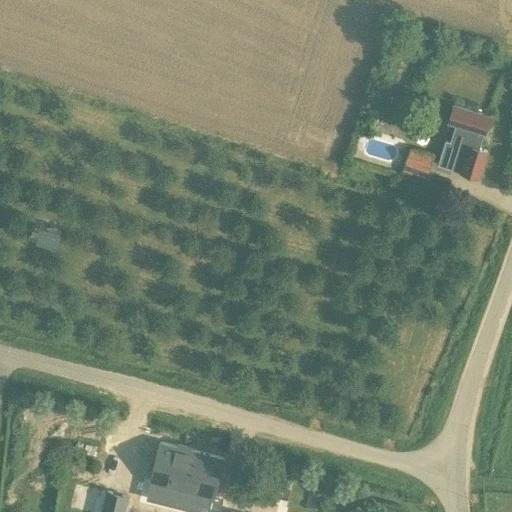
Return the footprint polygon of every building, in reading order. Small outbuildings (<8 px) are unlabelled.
[(446,139),(438,163),(480,177),(489,149),(479,146),(483,133),(485,133),(491,115),(452,102),(446,122),(455,124),(450,140),(446,139)] [(409,148),(405,162),(429,169),(433,155),(409,148)] [(153,479),(150,495),(205,509),(209,493),(214,494),(223,458),(188,449),(188,450),(181,449),(182,447),(160,441),(150,478),(153,479)] [(278,492),(315,501),(319,486),(282,476),(278,492)] [(122,511),(127,495),(107,490),(101,511),(122,511)]
